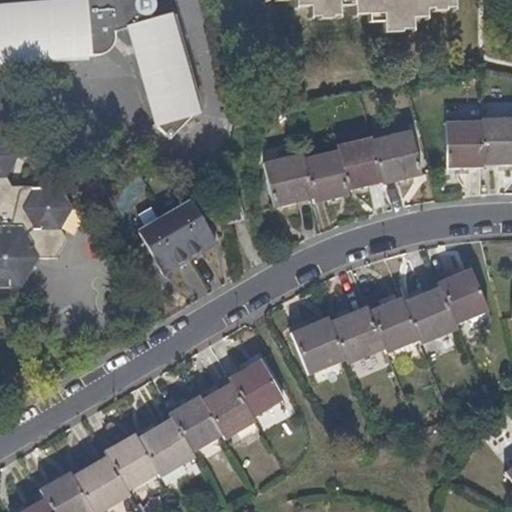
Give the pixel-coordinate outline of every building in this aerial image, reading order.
[(0,0),(0,291),(31,289),(48,262),(65,262),(76,243),(70,233),(83,210),(69,189),(21,189),(16,179),(29,159),(12,136),(27,106),(13,85),(8,85),(7,67),(6,57),(90,52),(98,60),(108,59),(117,55),(122,46),(125,38),(125,35),(118,36),(110,0),(0,0)] [(110,0),(118,36),(125,35),(134,33),(135,35),(163,129),(191,102),(205,117),(209,117),(202,89),(182,14),(162,21),(161,21),(151,18),(143,11),(141,0),(110,0)] [(164,9),(164,3),(163,1),(162,0),(141,0),(143,11),(151,18),(161,21),(162,21),(161,18),(162,16),(164,9)] [(271,0),(271,3),(281,4),(282,5),(293,5),(294,3),(299,3),(300,12),(313,12),(314,22),(323,21),(324,23),(337,22),(337,20),(345,19),(344,0),(347,0),(271,0)] [(357,0),(360,23),(388,22),(389,41),(407,40),(407,37),(419,36),(418,24),(434,23),(433,14),(439,14),(440,16),(452,16),(453,13),(460,13),(459,0),(357,0)] [(98,60),(90,52),(6,57),(7,67),(98,60)] [(176,144),(205,117),(191,102),(163,129),(176,144)] [(511,124),(492,125),(493,128),(493,170),(511,170),(511,124)] [(493,128),(457,128),(458,174),(493,173),(493,170),(493,128)] [(433,182),(422,139),(382,148),(393,191),(394,193),(433,182)] [(382,148),(381,145),(347,154),(349,158),(359,199),(393,191),(382,148)] [(359,199),(349,158),(315,166),(325,207),(326,212),(360,204),(359,199)] [(314,162),(276,171),(286,216),(325,207),(315,166),(314,162)] [(242,191),(254,191),(253,172),(241,173),(242,191)] [(241,229),(257,226),(253,206),(237,209),(241,229)] [(151,237),(173,277),(229,247),(207,207),(151,237)] [(503,311),(485,268),(450,283),(452,287),(468,325),(503,311)] [(468,325),(452,287),(415,303),(417,308),(432,345),(470,330),(468,325)] [(432,345),(417,308),(385,323),(400,359),(402,364),(435,351),(432,345)] [(385,323),(383,317),(345,333),(360,370),(362,375),(400,359),(385,323)] [(345,333),(342,326),(304,341),(322,385),(360,370),(345,333)] [(292,409),(269,368),(237,387),(241,393),(261,427),(292,409)] [(261,427),(241,393),(211,409),(232,445),(234,449),(264,431),(261,427)] [(211,409),(208,403),(178,421),(181,426),(202,462),(232,445),(211,409)] [(202,462),(181,426),(147,445),(166,482),(170,487),(205,467),(202,462)] [(147,445),(144,440),(113,458),(116,462),(137,499),(166,482),(147,445)] [(137,499),(116,462),(81,482),(95,511),(123,511),(139,503),(137,499)] [(95,511),(81,482),(78,478),(48,494),(53,504),(57,511),(95,511)]
